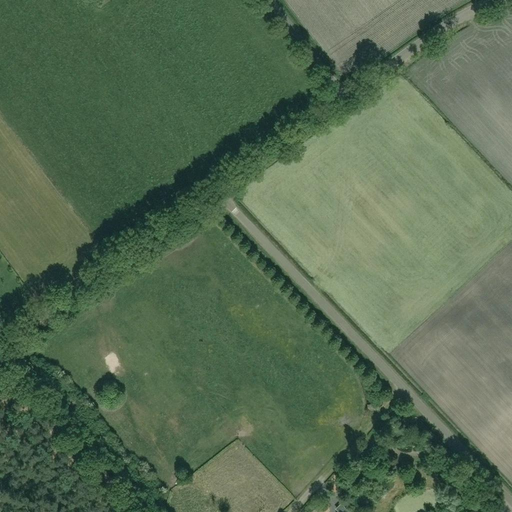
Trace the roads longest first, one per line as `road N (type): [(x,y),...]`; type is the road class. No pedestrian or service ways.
road 1 (unclassified): [(511,502),(217,190)]
road 2 (tertiary): [(0,346),(217,190)]
road 3 (tertiary): [(344,97),(498,0)]
road 4 (tertiary): [(217,190),(344,97)]
road 5 (unclassified): [(344,97),(270,0)]
